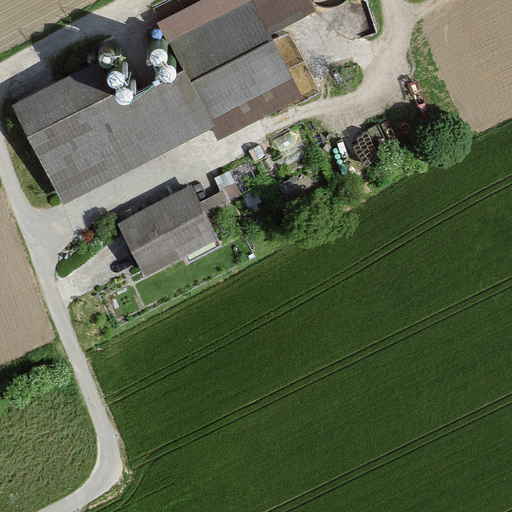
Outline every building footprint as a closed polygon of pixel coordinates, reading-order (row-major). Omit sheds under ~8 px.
[(100,52),(12,96),(63,197),(210,123),(216,137),(303,93),(270,28),(315,5),(313,0),(190,0),(156,17),(178,61),(119,90),(100,52)] [(248,149),(253,159),(265,154),(259,143),(248,149)] [(267,170),(272,167),(268,158),(263,160),(267,170)] [(231,204),(228,197),(240,191),(229,168),(214,175),(221,189),(207,196),(215,212),(231,204)] [(294,173),(277,183),(288,200),(304,190),(294,173)] [(192,180),(118,218),(130,243),(126,245),(130,254),(134,252),(144,270),(183,250),(188,260),(221,243),(216,233),(218,232),(192,180)]
